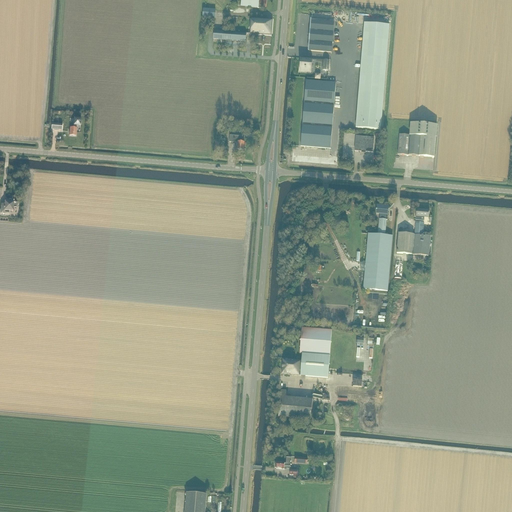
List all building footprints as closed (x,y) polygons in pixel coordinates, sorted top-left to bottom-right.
[(241,0),(241,7),(258,9),(263,9),(266,9),(267,1),(260,0),(241,0)] [(216,11),(203,9),(203,18),(215,19),(216,11)] [(250,34),(250,35),(252,35),(255,35),(262,35),(269,36),(271,36),(273,20),(270,20),(251,19),(251,23),(251,26),(251,28),(250,34)] [(334,22),(311,20),(309,51),(332,53),(334,22)] [(389,25),(372,24),(364,23),(356,128),(381,130),(389,25)] [(214,32),(214,39),(227,41),(227,43),(232,43),(232,41),(246,42),(246,37),(246,34),(223,32),(214,32)] [(301,61),(300,69),(312,70),(312,60),(305,59),(305,60),(304,62),(301,61)] [(331,149),(336,83),(306,81),(301,147),(331,149)] [(81,127),(81,120),(74,119),(74,126),(74,129),(70,128),(70,136),(76,137),(77,129),(76,129),(76,127),(81,127)] [(434,158),(437,126),(412,124),(411,136),(400,135),(398,155),(432,158),(432,159),(434,159),(434,158)] [(242,143),(243,137),(230,136),(230,143),(238,143),(237,150),(244,151),(245,143),(242,143)] [(374,139),(372,138),(356,137),(355,152),(373,153),(374,139)] [(14,203),(14,200),(9,199),(9,203),(5,202),(5,206),(1,206),(1,214),(9,215),(9,212),(13,212),(13,208),(17,208),(17,203),(14,203)] [(388,221),(389,207),(377,206),(376,213),(380,213),(380,215),(382,215),(382,220),(379,220),(378,236),(369,235),(364,290),(388,292),(393,237),(385,236),(387,220),(388,221)] [(429,218),(430,211),(417,210),(416,217),(420,218),(420,220),(424,220),(424,218),(429,218)] [(412,255),(429,257),(431,237),(417,235),(423,236),(424,224),(416,223),(415,235),(414,235),(399,234),(397,254),(412,255)] [(328,379),(332,331),(302,329),(300,354),(303,354),(302,361),(283,359),(282,375),(299,376),(328,379)] [(362,335),(360,368),(373,369),(374,355),(374,351),(370,350),(371,346),(371,349),(374,349),(375,336),(362,335)] [(286,398),(286,391),(281,391),(279,417),(311,420),(313,400),(286,398)] [(291,462),(291,458),(287,458),(286,464),(285,464),(285,463),(277,463),(277,464),(275,464),(275,468),(277,468),(277,469),(284,470),(284,469),(290,469),(290,467),(291,462)] [(205,511),(207,495),(187,493),(185,511),(205,511)]
